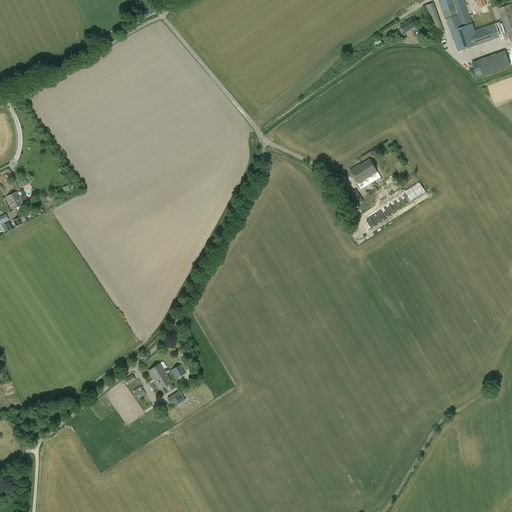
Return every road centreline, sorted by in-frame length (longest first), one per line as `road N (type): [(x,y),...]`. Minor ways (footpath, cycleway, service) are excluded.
road 1 (unclassified): [(0,470),(156,348),(259,171),(255,128),(156,8)]
road 2 (track): [(427,0),(353,46),(255,128)]
road 3 (secondary): [(0,92),(156,8)]
